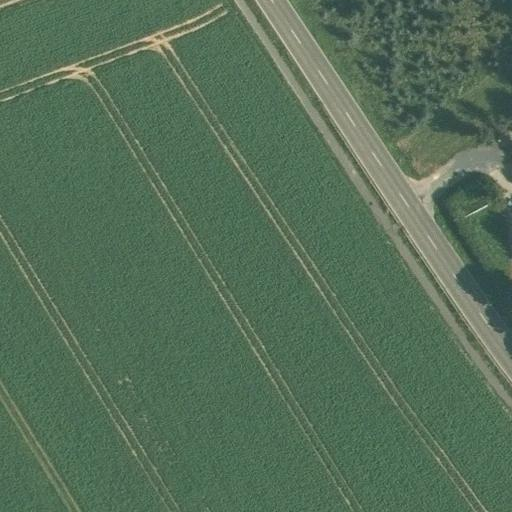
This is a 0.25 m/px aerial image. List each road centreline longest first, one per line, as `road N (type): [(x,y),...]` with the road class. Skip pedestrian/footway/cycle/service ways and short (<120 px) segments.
road 1 (secondary): [(511,356),(267,0)]
road 2 (track): [(0,384),(76,511)]
